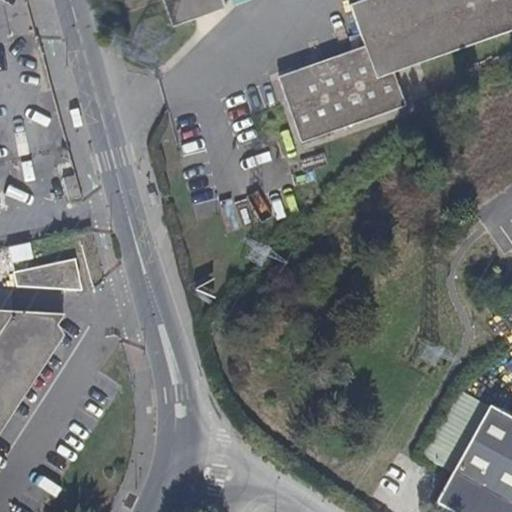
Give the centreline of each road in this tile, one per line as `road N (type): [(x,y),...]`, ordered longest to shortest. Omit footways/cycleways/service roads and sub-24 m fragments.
road 1 (tertiary): [(70,0),(139,254)]
road 2 (tertiary): [(196,449),(194,391),(139,254)]
road 3 (tertiary): [(139,254),(166,443)]
